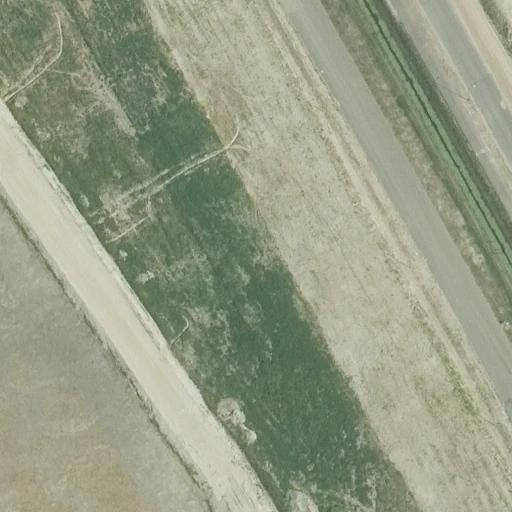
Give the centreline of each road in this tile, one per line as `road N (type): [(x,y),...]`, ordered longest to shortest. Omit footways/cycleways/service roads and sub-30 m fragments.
road 1 (track): [(0,130),(245,511)]
road 2 (unclassified): [(298,0),(504,366)]
road 3 (unclassified): [(436,0),(511,132)]
